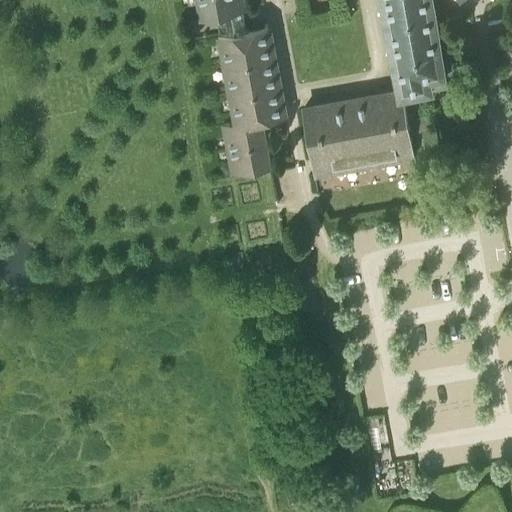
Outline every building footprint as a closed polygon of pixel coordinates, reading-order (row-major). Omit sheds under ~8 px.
[(216,8),(221,32),(247,28),(243,8),(244,8),(242,0),(197,0),(199,11),(216,8)] [(381,0),(398,92),(420,90),(446,85),(445,74),(442,59),(431,0),(381,0)] [(284,115),(267,24),(247,28),(221,32),(237,120),(223,122),(232,171),(270,166),(261,119),(284,115)] [(445,74),(462,70),(459,55),(442,59),(445,74)] [(428,129),(420,90),(398,92),(302,109),(311,160),(312,160),(314,173),(413,155),(411,142),(412,142),(410,132),(428,129)]
